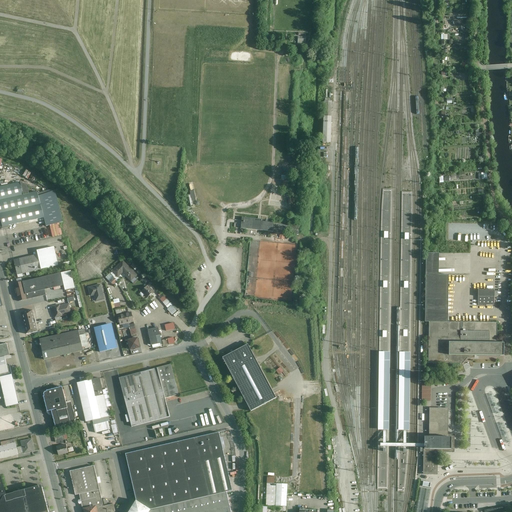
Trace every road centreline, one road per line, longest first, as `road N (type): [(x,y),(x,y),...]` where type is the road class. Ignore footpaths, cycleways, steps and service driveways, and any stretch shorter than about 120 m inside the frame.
road 1 (residential): [(192,346),(240,437),(241,511)]
road 2 (residential): [(28,383),(192,346)]
